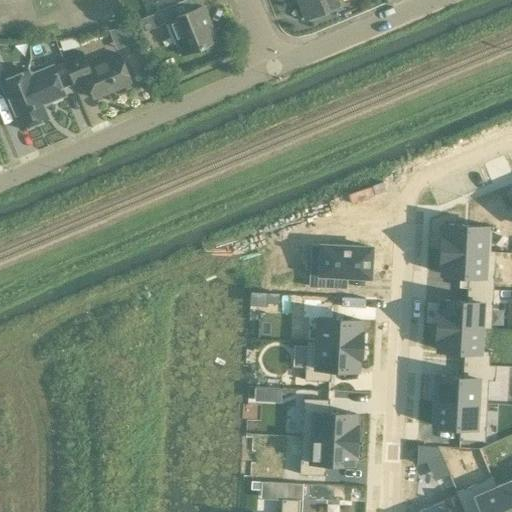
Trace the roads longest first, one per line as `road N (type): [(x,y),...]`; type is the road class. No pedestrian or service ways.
road 1 (residential): [(405,193),(390,511)]
road 2 (residential): [(0,181),(276,65)]
road 3 (unknown): [(163,277),(416,180)]
road 4 (residential): [(276,65),(427,0)]
road 5 (residential): [(122,425),(0,475)]
road 6 (residential): [(405,193),(416,180),(511,139)]
